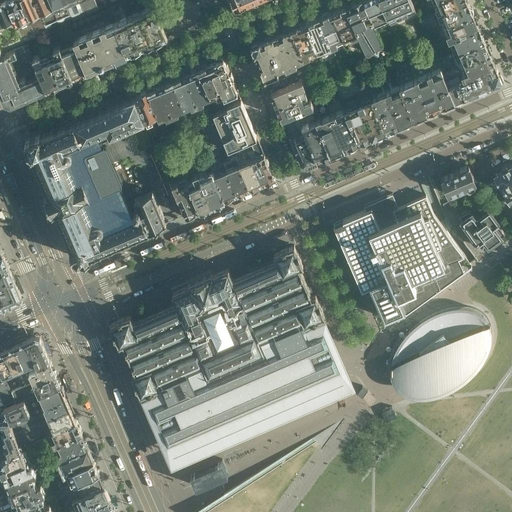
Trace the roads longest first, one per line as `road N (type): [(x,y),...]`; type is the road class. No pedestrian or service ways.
road 1 (residential): [(511,93),(67,284)]
road 2 (residential): [(78,311),(511,123)]
road 3 (residential): [(0,130),(311,0)]
road 4 (tertiary): [(47,306),(139,511)]
road 5 (tertiary): [(162,511),(78,311)]
road 6 (tertiary): [(67,284),(0,134)]
